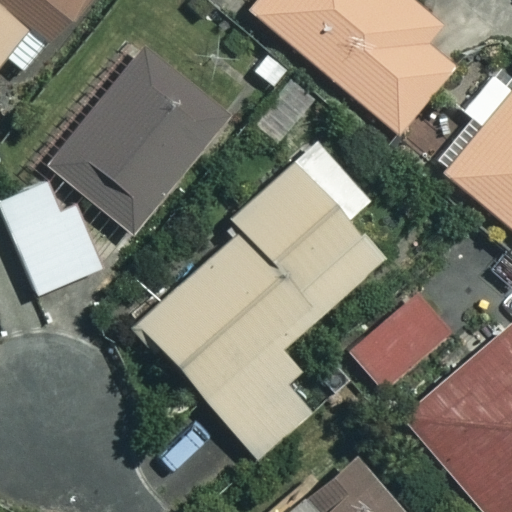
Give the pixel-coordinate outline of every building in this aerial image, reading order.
[(0,0),(0,64),(52,0),(0,0)] [(419,0),(268,0),(258,13),(399,130),(453,66),(433,49),(451,27),(419,0)] [(218,120),(141,51),(40,163),(117,232),(218,120)] [(511,89),(442,176),(511,232),(511,89)] [(133,326),(254,461),(315,406),(269,355),(381,256),(347,219),(371,198),(315,136),(227,214),(241,230),(133,326)] [(89,266),(50,174),(0,195),(0,228),(27,292),(89,266)] [(410,297),(345,356),(381,395),(446,336),(410,297)] [(511,511),(511,323),(400,415),(480,511),(511,511)] [(405,511),(368,470),(320,511),(405,511)]
